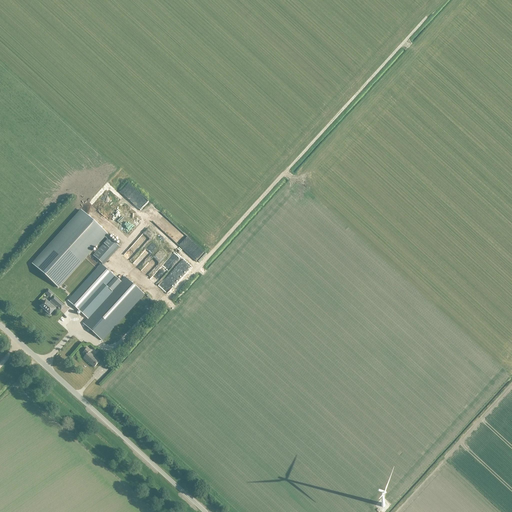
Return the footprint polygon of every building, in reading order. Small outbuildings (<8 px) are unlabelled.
[(58,288),(107,234),(81,211),(33,265),(58,288)] [(197,259),(203,253),(186,236),(184,238),(170,225),(164,231),(173,240),(176,237),(180,242),(178,243),(196,261),(197,259)] [(118,245),(109,237),(93,256),(102,264),(118,245)] [(152,267),(163,256),(157,250),(146,262),(152,267)] [(161,282),(169,289),(187,264),(179,258),(161,282)] [(125,277),(112,292),(107,287),(116,278),(101,264),(68,301),(70,302),(72,305),(86,317),(90,312),(89,312),(91,310),(88,308),(94,302),(99,307),(83,324),(102,341),(144,294),(125,277)] [(64,306),(65,306),(55,297),(51,301),(49,304),(46,301),(41,307),(49,315),(50,315),(55,309),(54,308),(57,306),(61,310),(64,306)] [(99,362),(89,352),(90,351),(87,348),(83,353),(86,355),(84,358),(94,368),(99,362)]
